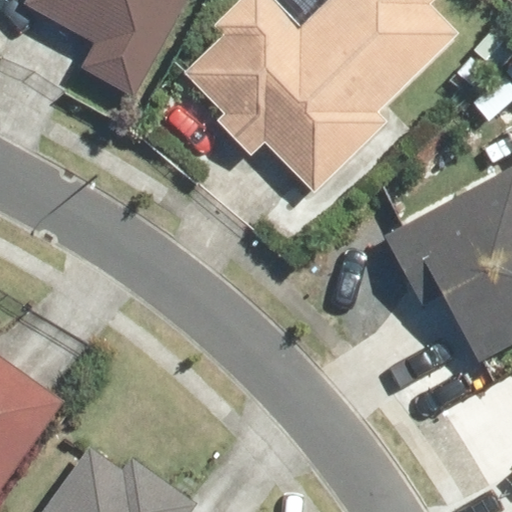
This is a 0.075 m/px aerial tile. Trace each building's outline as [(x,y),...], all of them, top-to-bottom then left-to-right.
[(81,67),(132,97),(189,0),(27,0),(24,7),(93,47),(81,67)] [(392,120),(381,108),(457,35),(422,0),(329,0),(302,26),(277,0),(267,0),(187,77),(307,202),(392,120)] [(450,298),(483,360),(511,344),(511,166),(384,231),(424,311),(450,298)] [(0,486),(41,429),(0,399),(0,486)] [(132,458),(123,470),(92,448),(46,511),(189,511),(196,503),(132,458)]
